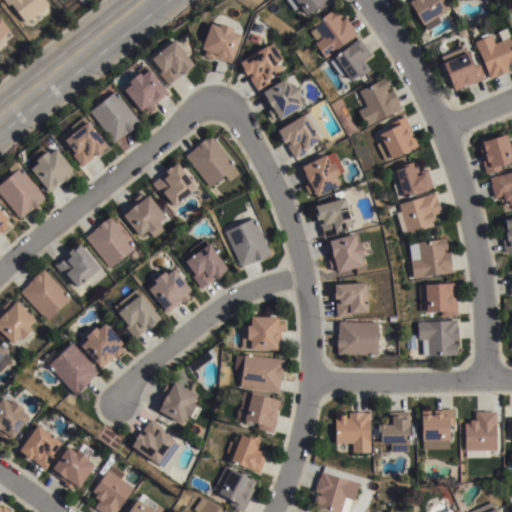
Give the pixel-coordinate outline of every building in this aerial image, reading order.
[(43,0),(48,5),(24,25),(2,0),(43,0)] [(330,0),(320,7),(318,4),(306,12),(300,4),(294,8),(288,0),(330,0)] [(442,0),(448,9),(421,25),(407,3),(412,0),(442,0)] [(340,18),(344,14),(357,32),(324,56),(313,42),(321,36),(320,34),(314,38),(309,30),(314,26),(311,22),(332,6),(334,9),(336,6),(341,13),(338,15),(340,18)] [(218,18),(232,23),(231,26),(240,29),(229,60),(212,54),(211,57),(202,54),(205,46),(199,44),(208,18),(217,21),(218,18)] [(0,19),(8,31),(0,37),(0,19)] [(251,31),(259,34),(257,41),(248,38),(251,31)] [(175,36),(194,60),(192,61),(194,64),(168,84),(165,79),(167,78),(160,69),(162,68),(151,54),(175,36)] [(505,67),(507,71),(488,79),(472,43),(489,36),(493,45),(507,38),(511,49),(511,67),(509,69),(508,65),(505,67)] [(335,55),(332,52),(353,37),(357,44),(362,41),(371,53),(363,58),(369,66),(358,74),(357,71),(350,76),(345,69),(339,74),(329,60),(335,55)] [(265,41),(281,67),(262,80),(264,83),(255,88),(238,57),(265,41)] [(440,56),(465,45),(473,65),(478,63),(484,78),(471,83),(471,82),(465,85),(464,83),(461,84),(462,86),(454,89),(440,56)] [(155,104),(147,110),(142,104),(140,106),(124,85),(131,79),(129,77),(140,68),(142,70),(149,64),(166,86),(165,87),(168,90),(154,102),(155,104)] [(302,102),(279,116),(277,113),(272,116),(267,108),(269,107),(259,92),(262,90),(261,88),(284,74),(288,81),(292,79),(300,91),(296,94),(302,102)] [(358,88),(383,74),(389,85),(385,87),(387,90),(392,88),(401,107),(365,125),(357,108),(359,108),(355,100),(362,97),(358,88)] [(115,88),(140,121),(114,141),(89,109),(115,88)] [(303,110),(318,135),(303,144),(306,149),(293,157),(275,126),(303,110)] [(409,137),(413,135),(417,143),(384,159),(376,142),(382,138),(378,129),(391,123),(389,120),(404,114),(408,123),(406,125),(409,132),(408,133),(409,137)] [(87,117),(108,142),(92,155),(92,156),(81,165),(71,153),(75,150),(64,136),(87,117)] [(511,160),(498,164),(499,169),(484,173),(475,140),(480,139),(479,137),(503,130),(504,132),(511,160)] [(210,133),(239,172),(229,180),(225,175),(209,186),(184,153),(199,141),(198,141),(204,136),(205,137),(210,133)] [(329,138),(331,143),(325,146),(322,142),(329,138)] [(56,144),(72,166),(68,169),(72,175),(59,185),(55,180),(46,187),(30,165),(38,159),(35,156),(46,147),(49,150),(56,144)] [(339,181),(316,193),(314,190),(308,193),(304,184),(307,183),(297,165),(325,151),(325,153),(333,149),(343,169),(335,173),(339,181)] [(395,166),(405,162),(404,160),(411,158),(415,170),(427,167),(433,186),(397,197),(392,182),(399,180),(395,166)] [(161,193),(151,182),(167,169),(165,167),(171,162),(171,163),(177,159),(196,183),(173,203),(163,191),(161,193)] [(0,180),(19,165),(45,196),(20,217),(0,193),(0,180)] [(511,201),(507,203),(504,195),(493,198),(488,176),(511,170),(511,201)] [(128,206),(135,200),(136,201),(139,198),(135,195),(139,191),(143,196),(148,192),(164,212),(158,218),(160,220),(149,229),(147,227),(139,233),(120,211),(125,207),(126,209),(129,207),(128,206)] [(398,202),(434,191),(442,214),(431,217),(433,225),(407,232),(405,225),(400,226),(396,211),(400,210),(398,202)] [(344,194),(351,224),(334,229),(333,225),(328,226),(330,234),(322,236),(313,202),(344,194)] [(0,206),(8,215),(3,220),(7,225),(1,231),(0,230),(0,206)] [(110,214),(135,245),(109,266),(84,234),(110,214)] [(511,214),(511,249),(503,251),(499,226),(502,226),(501,217),(511,214)] [(254,216),(271,252),(241,265),(224,230),(254,216)] [(362,263),(336,269),(336,266),(330,268),(327,258),(329,258),(324,240),(328,239),(328,237),(353,230),(356,240),(360,239),(363,252),(360,253),(362,263)] [(444,251),(449,250),(452,271),(412,277),(407,241),(445,236),(447,247),(443,248),(444,251)] [(100,265),(77,284),(67,272),(64,275),(55,264),(67,253),(68,254),(70,252),(67,249),(79,239),(81,242),(100,265)] [(209,240),(228,266),(201,287),(192,274),(195,272),(185,258),(209,240)] [(174,265),(191,286),(186,290),(190,295),(182,301),(181,300),(168,310),(148,286),(156,280),(154,277),(165,268),(167,271),(174,265)] [(42,267),(70,296),(47,321),(35,308),(36,306),(19,290),(42,267)] [(365,279),(367,309),(350,310),(351,314),(336,316),(333,281),(365,279)] [(454,281),(456,314),(441,315),(441,308),(420,310),(418,284),(424,283),(424,281),(450,279),(450,281),(454,281)] [(161,316),(134,337),(125,326),(128,323),(117,310),(140,291),(161,316)] [(31,326),(22,337),(19,334),(12,342),(0,330),(0,313),(4,309),(1,306),(8,299),(11,302),(15,298),(35,316),(29,324),(31,326)] [(251,314),(278,314),(278,320),(283,321),(283,330),(280,330),(281,348),(241,347),(242,325),(248,325),(248,322),(251,323),(251,314)] [(456,353),(422,355),(421,338),(418,338),(416,321),(456,317),(458,339),(455,339),(456,353)] [(104,320),(123,340),(118,344),(123,350),(116,356),(114,354),(101,366),(80,343),(87,336),(85,334),(95,324),(98,326),(104,320)] [(377,321),(376,354),(336,352),(337,320),(377,321)] [(43,357),(52,348),(57,354),(71,341),(99,371),(74,393),(47,363),(48,363),(43,357)] [(0,345),(4,349),(3,351),(11,357),(0,369),(0,345)] [(211,347),(216,353),(192,371),(187,364),(211,347)] [(284,358),(280,391),(239,386),(244,352),(284,358)] [(196,402),(195,404),(200,407),(194,418),(186,413),(181,422),(155,407),(158,401),(161,402),(166,393),(162,390),(167,381),(171,384),(174,379),(198,392),(193,401),(196,402)] [(277,398),(280,399),(278,408),(276,408),(275,411),(277,411),(276,417),(276,418),(273,432),(257,428),(259,422),(237,416),(238,410),(241,404),(241,396),(243,390),(252,392),(252,391),(277,397),(277,398)] [(11,398),(22,406),(20,409),(28,415),(12,437),(9,434),(5,439),(0,435),(0,396),(1,395),(9,401),(11,398)] [(449,448),(422,448),(421,408),(453,408),(454,424),(448,424),(449,448)] [(348,417),(348,411),(369,410),(369,451),(337,452),(337,442),(334,442),(334,417),(337,417),(337,413),(345,413),(345,417),(348,417)] [(464,450),(464,421),(474,421),(474,410),(496,410),(496,450),(492,450),(492,457),(465,457),(465,450),(464,450)] [(408,411),(408,451),(389,451),(389,442),(380,442),(380,434),(377,434),(377,422),(386,422),(386,411),(408,411)] [(173,439),(179,443),(163,466),(131,444),(136,437),(135,436),(139,430),(141,432),(150,417),(161,425),(160,427),(174,437),(173,439)] [(36,423),(61,441),(50,455),(54,457),(45,469),(18,449),(36,423)] [(255,448),(267,453),(260,471),(231,459),(233,454),(226,451),(230,439),(238,442),(241,433),(249,436),(250,433),(261,437),(257,446),(256,445),(255,448)] [(77,447),(78,448),(82,442),(93,450),(86,459),(94,464),(78,486),(74,483),(71,488),(63,482),(64,481),(49,469),(67,445),(75,450),(77,447)] [(111,464),(123,473),(120,478),(133,487),(115,511),(100,511),(93,506),(99,499),(94,495),(95,494),(91,490),(107,469),(108,469),(111,464)] [(231,467),(256,480),(252,487),(255,488),(243,511),(229,503),(231,498),(213,489),(225,465),(231,468),(231,467)] [(358,481),(353,499),(350,498),(345,511),(339,511),(315,505),(315,502),(312,501),(314,493),(317,494),(318,491),(314,490),(319,470),(324,472),(358,481)] [(163,508),(160,511),(119,511),(124,506),(129,509),(137,497),(138,498),(141,493),(157,503),(163,508)] [(207,500),(225,511),(198,511),(193,508),(202,496),(207,500)] [(496,507),(498,511),(470,511),(493,502),(496,507)]
